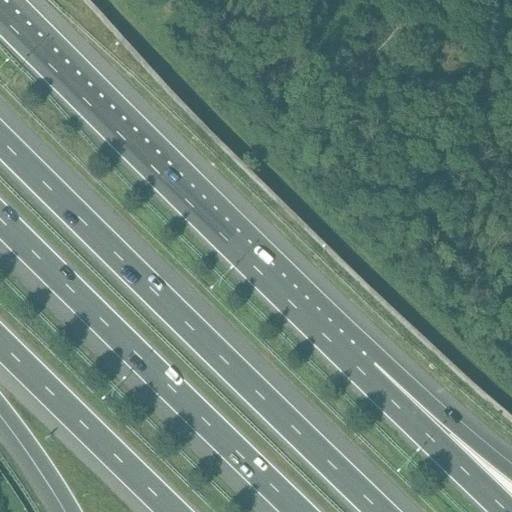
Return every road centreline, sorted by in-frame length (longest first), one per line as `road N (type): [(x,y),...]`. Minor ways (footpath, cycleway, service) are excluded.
road 1 (motorway): [(382,511),(0,139)]
road 2 (motorway): [(0,217),(298,511)]
road 3 (motorway): [(286,289),(0,3)]
road 4 (motorway): [(511,509),(286,289)]
road 5 (motorway): [(511,473),(286,289)]
road 6 (motorway): [(0,344),(173,511)]
road 7 (motorway): [(0,406),(69,511)]
